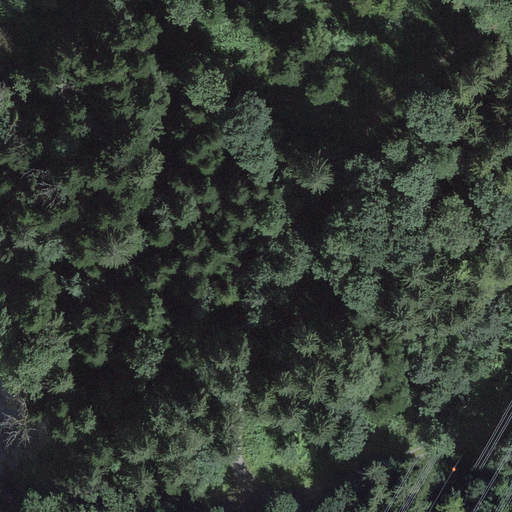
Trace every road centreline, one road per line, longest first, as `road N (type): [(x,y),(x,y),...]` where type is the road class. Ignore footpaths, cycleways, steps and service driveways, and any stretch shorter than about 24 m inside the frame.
road 1 (track): [(511,17),(395,95),(356,146),(332,216),(246,380),(238,466),(262,511)]
road 2 (track): [(265,511),(511,412)]
